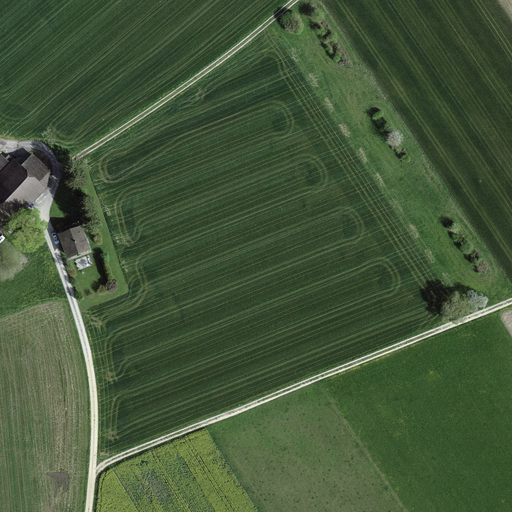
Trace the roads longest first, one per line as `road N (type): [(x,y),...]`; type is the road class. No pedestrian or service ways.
road 1 (track): [(91,467),(511,299)]
road 2 (track): [(0,142),(36,145),(56,168),(141,117),(294,0)]
road 3 (unclassified): [(56,168),(42,218),(89,367),(87,511)]
